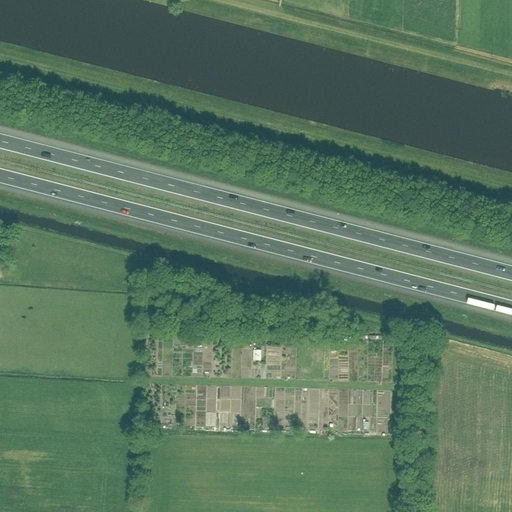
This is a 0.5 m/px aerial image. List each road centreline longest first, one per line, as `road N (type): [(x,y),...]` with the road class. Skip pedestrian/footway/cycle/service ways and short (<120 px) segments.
road 1 (motorway): [(511,271),(0,139)]
road 2 (motorway): [(0,176),(511,308)]
road 3 (track): [(511,76),(213,0)]
road 4 (track): [(418,511),(421,390)]
